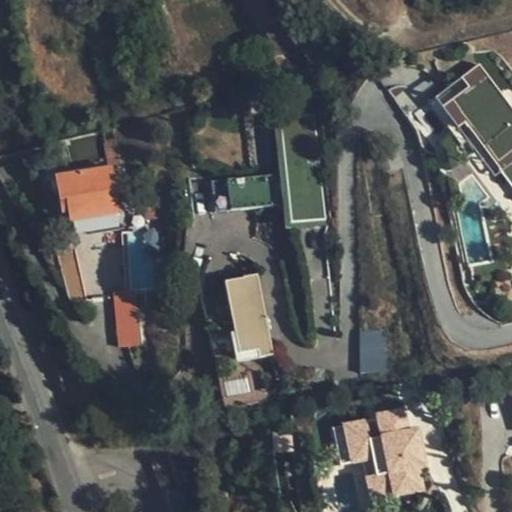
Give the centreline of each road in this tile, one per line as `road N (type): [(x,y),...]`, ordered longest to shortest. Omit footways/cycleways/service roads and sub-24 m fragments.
road 1 (secondary): [(0,299),(76,511)]
road 2 (unknown): [(62,473),(130,472),(163,511)]
